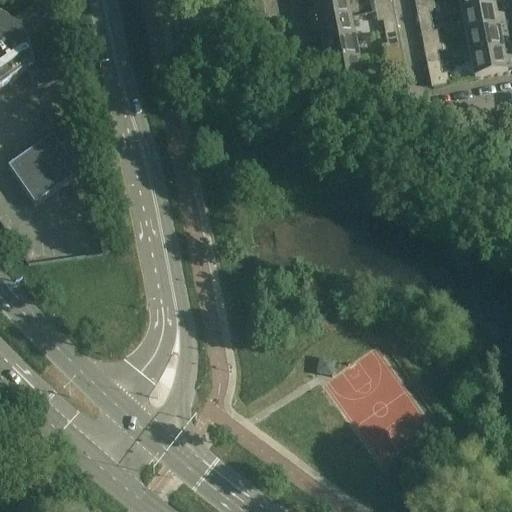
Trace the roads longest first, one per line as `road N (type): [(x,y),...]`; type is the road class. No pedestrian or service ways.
road 1 (unclassified): [(155,440),(180,399),(188,325),(152,155),(124,91)]
road 2 (unclassified): [(124,91),(162,323),(148,362),(114,403)]
road 3 (residential): [(511,92),(424,104),(401,0)]
road 4 (secondary): [(114,403),(0,287)]
road 5 (secondary): [(0,374),(99,467)]
